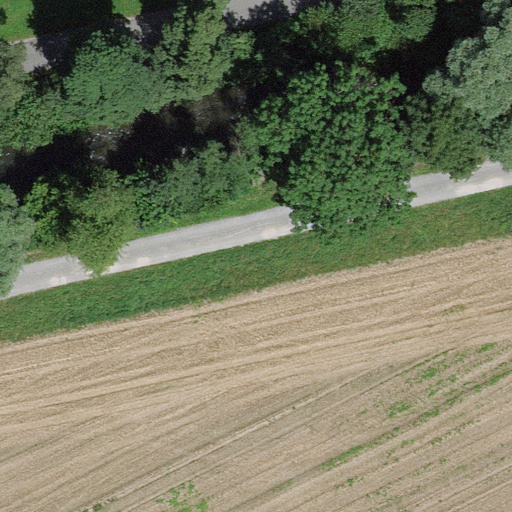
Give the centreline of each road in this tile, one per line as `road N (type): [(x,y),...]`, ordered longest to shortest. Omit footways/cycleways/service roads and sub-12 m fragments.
road 1 (track): [(0,304),(511,188)]
road 2 (track): [(0,64),(299,0)]
